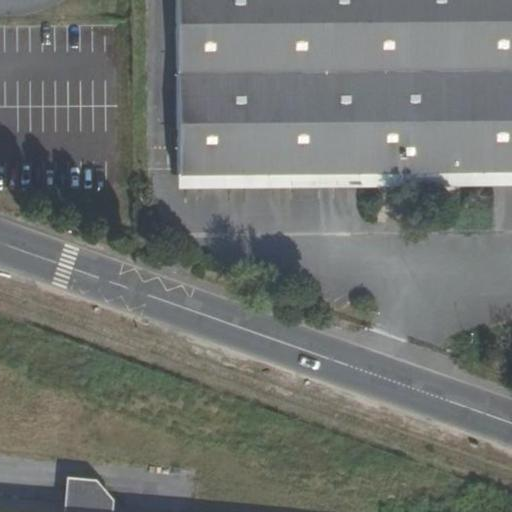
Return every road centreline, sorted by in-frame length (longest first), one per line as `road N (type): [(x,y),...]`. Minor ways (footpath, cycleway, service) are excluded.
road 1 (unclassified): [(0,243),(511,424)]
road 2 (unknown): [(511,264),(348,245),(190,207),(168,170),(168,137)]
road 3 (unknown): [(167,125),(160,0)]
